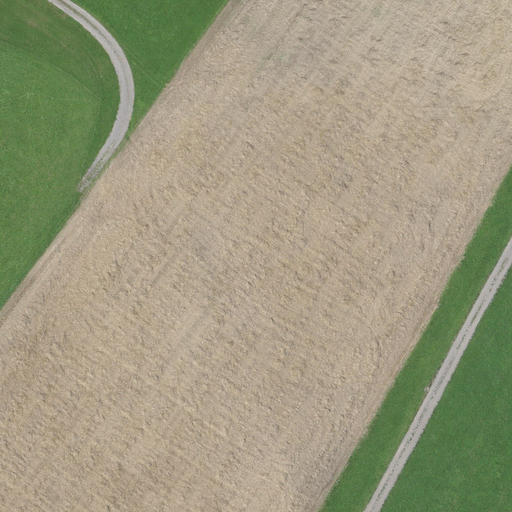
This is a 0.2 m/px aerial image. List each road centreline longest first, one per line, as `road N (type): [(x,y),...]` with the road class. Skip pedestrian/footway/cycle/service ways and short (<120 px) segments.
road 1 (track): [(363,511),(511,238)]
road 2 (track): [(80,184),(128,130),(126,70),(109,26),(60,0)]
